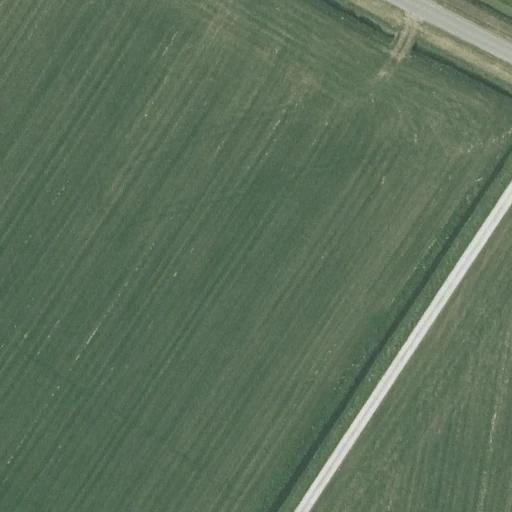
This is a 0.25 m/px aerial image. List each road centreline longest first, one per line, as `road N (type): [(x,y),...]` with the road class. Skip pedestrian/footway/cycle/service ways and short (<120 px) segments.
road 1 (unclassified): [(302,511),(511,197)]
road 2 (tertiary): [(511,59),(404,0)]
